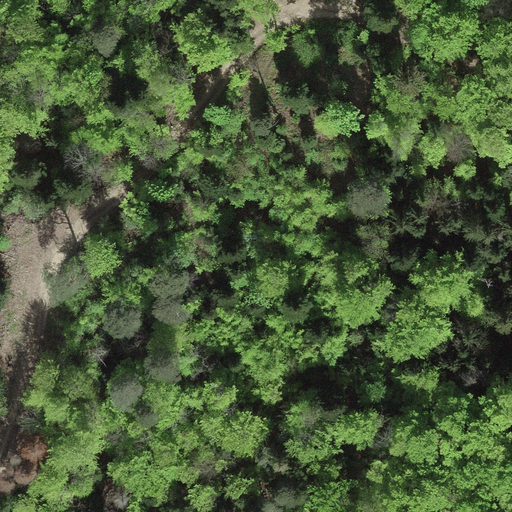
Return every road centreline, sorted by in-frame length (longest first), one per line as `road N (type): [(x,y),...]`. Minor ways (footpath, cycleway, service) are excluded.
road 1 (track): [(22,386),(98,290),(147,246),(199,225),(251,220),(308,226),(353,246),(511,350)]
road 2 (track): [(0,454),(54,250),(160,158),(257,32),(298,5)]
road 3 (track): [(298,5),(354,11),(511,79)]
